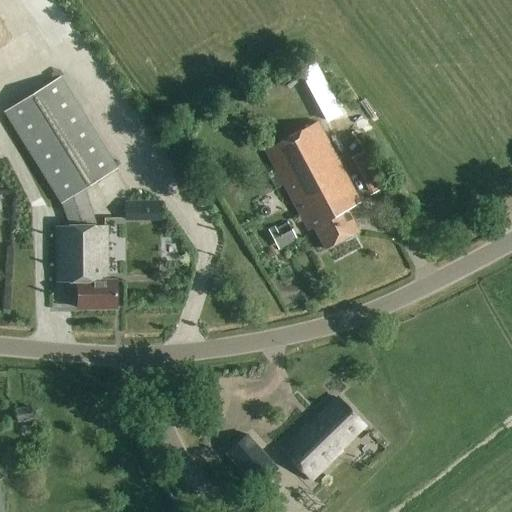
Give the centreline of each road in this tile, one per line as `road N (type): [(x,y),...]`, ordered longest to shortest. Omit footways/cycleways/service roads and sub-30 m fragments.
road 1 (unclassified): [(145,351),(290,341),(382,315),(511,246)]
road 2 (unclassified): [(220,511),(172,442),(145,351)]
road 3 (unclassified): [(145,351),(0,344)]
